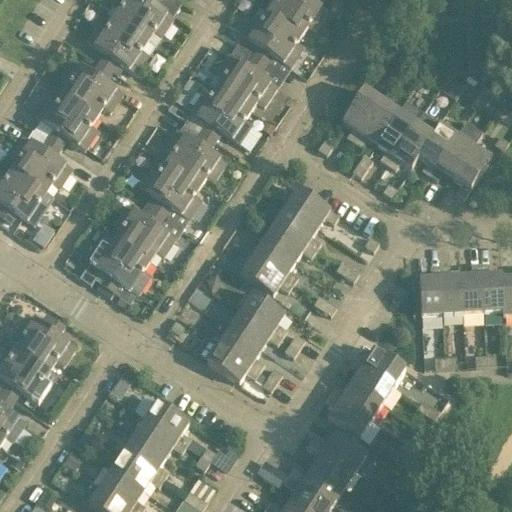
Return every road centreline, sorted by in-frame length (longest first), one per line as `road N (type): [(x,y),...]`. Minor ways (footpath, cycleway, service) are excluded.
road 1 (residential): [(37,280),(225,0)]
road 2 (residential): [(409,232),(299,410),(268,430)]
road 3 (residential): [(145,349),(279,148)]
road 4 (residential): [(9,511),(127,338)]
road 5 (residential): [(409,232),(279,148)]
road 6 (residential): [(268,430),(145,349)]
road 7 (residential): [(279,148),(357,24)]
road 8 (residential): [(0,117),(80,0)]
